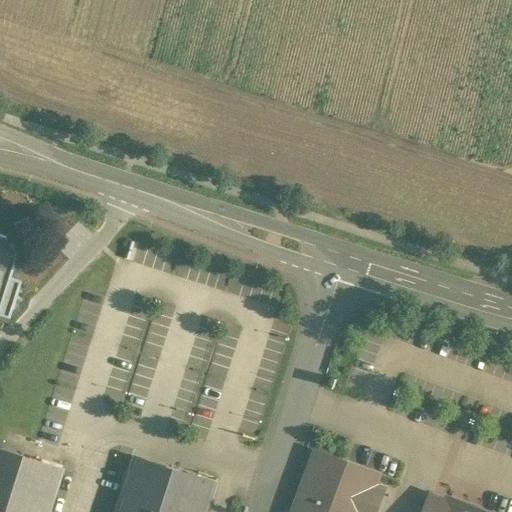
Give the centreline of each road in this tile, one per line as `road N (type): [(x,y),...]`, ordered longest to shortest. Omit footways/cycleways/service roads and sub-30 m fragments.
road 1 (secondary): [(0,146),(511,312)]
road 2 (track): [(130,188),(110,227),(0,345)]
